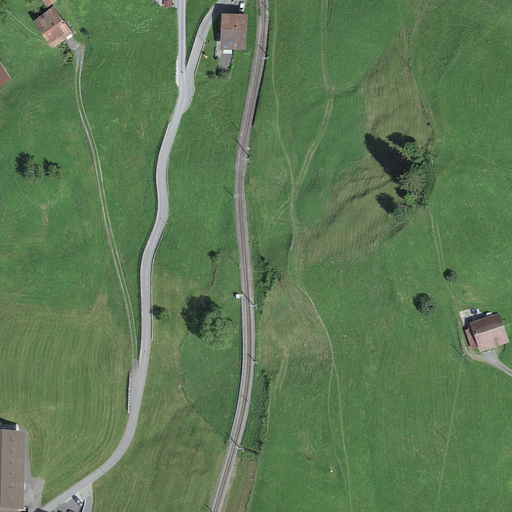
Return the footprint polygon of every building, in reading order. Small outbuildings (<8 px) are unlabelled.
[(54,7),(34,20),(52,45),(71,31),(54,7)] [(223,14),(223,43),(229,43),(229,50),(245,51),(246,14),(223,14)] [(0,62),(0,84),(10,78),(0,62)] [(473,327),(480,349),(508,340),(501,318),(473,327)] [(0,430),(0,507),(20,508),(20,431),(0,430)]
